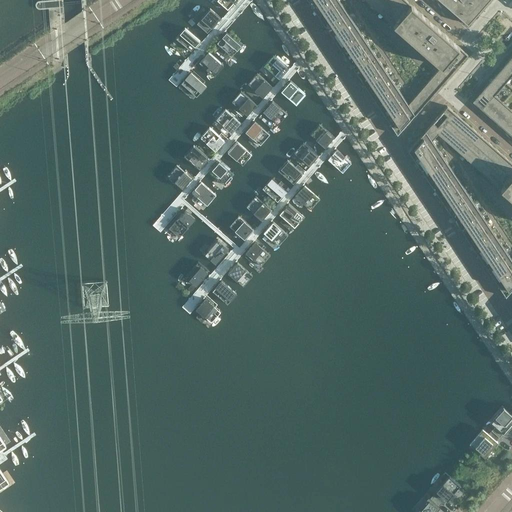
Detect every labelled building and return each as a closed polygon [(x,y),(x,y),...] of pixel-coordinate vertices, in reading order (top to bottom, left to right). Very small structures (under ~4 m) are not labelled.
[(227,10),(235,0),(217,0),(227,10)] [(307,0),(397,135),(468,54),(405,0),(307,0)] [(439,0),(468,24),(488,0),(439,0)] [(210,9),(197,24),(207,33),(220,18),(210,9)] [(200,41),(185,28),(176,38),(191,51),(200,41)] [(241,45),(226,32),(217,43),(232,56),(241,45)] [(223,66),(208,53),(199,63),(214,76),(223,66)] [(273,55),(263,66),(279,79),(288,68),(273,55)] [(510,78),(511,75),(511,56),(500,70),(505,74),(510,78)] [(505,74),(500,70),(486,85),(496,93),(510,78),(505,74)] [(206,86),(191,72),(182,83),(197,96),(206,86)] [(263,97),(272,86),(257,73),(248,84),(263,97)] [(296,104),(306,93),(291,80),(281,91),(296,104)] [(486,85),(472,101),(481,109),(494,95),(495,94),(496,93),(486,85)] [(241,91),(232,102),(247,115),(256,104),(241,91)] [(494,95),(481,109),(490,116),(502,102),(494,95)] [(287,114),(272,101),(263,112),(278,125),(287,114)] [(502,102),(490,116),(498,124),(511,110),(502,102)] [(408,150),(506,297),(511,289),(511,162),(447,106),(408,150)] [(215,120),(230,133),(231,133),(232,133),(241,123),(241,122),(240,122),(225,109),(225,108),(224,108),(224,109),(215,119),(215,120)] [(511,110),(498,124),(507,131),(511,125),(511,110)] [(245,132),(260,145),(270,134),(255,121),(245,132)] [(325,148),(334,137),(319,124),(310,134),(325,148)] [(199,138),(200,138),(215,151),(215,152),(216,151),(225,141),(225,140),(210,127),(209,126),(209,127),(208,127),(200,137),(199,137),(199,138)] [(242,165),(252,155),(237,142),(227,152),(242,165)] [(309,166),(318,155),(303,142),(294,153),(309,166)] [(184,156),(199,169),(199,170),(200,170),(200,169),(209,159),(209,158),(194,145),(193,145),(193,144),(193,145),(192,145),(184,155),(183,155),(184,156)] [(342,173),(351,163),(336,149),(327,160),(342,173)] [(217,163),(217,164),(232,177),(233,177),(234,177),(242,167),(243,166),(242,165),(227,152),(226,152),(217,162),(217,163)] [(277,171),(292,184),(293,185),(293,184),(294,184),(302,174),(303,174),(303,173),(302,173),(287,160),(287,159),(286,160),(277,170),(277,171)] [(192,178),(177,165),(167,175),(182,189),(192,178)] [(271,178),(262,188),(277,202),(287,191),(271,178)] [(216,195),(201,182),(192,193),(207,206),(216,195)] [(310,209),(319,199),(304,186),(295,196),(310,209)] [(261,220),(270,209),(255,196),(246,207),(261,220)] [(304,217),(289,204),(279,214),(294,227),(304,217)] [(185,210),(171,225),(182,234),(195,219),(185,210)] [(238,215),(229,226),(244,239),(253,229),(238,215)] [(279,246),(288,235),(273,222),(263,232),(279,246)] [(229,249),(218,240),(205,255),(216,264),(229,249)] [(261,266),(270,256),(255,242),(246,253),(261,266)] [(228,273),(243,286),(252,276),(237,262),(228,273)] [(194,287),(207,272),(197,263),(184,277),(194,287)] [(236,294),(221,281),(212,291),(227,304),(236,294)] [(196,309),(211,322),(220,312),(205,299),(196,309)] [(511,426),(511,425),(511,414),(507,411),(503,407),(490,422),(493,425),(495,426),(491,430),(499,437),(503,433),(504,434),(505,433),(511,426)] [(482,429),(469,444),(484,457),(497,442),(496,440),(499,437),(492,430),(488,434),(482,429)] [(0,470),(0,487),(8,482),(0,470)] [(447,500),(457,488),(460,485),(456,481),(451,477),(449,475),(436,490),(447,500)] [(439,506),(442,502),(433,494),(430,498),(428,496),(415,511),(435,511),(440,507),(439,506)]
